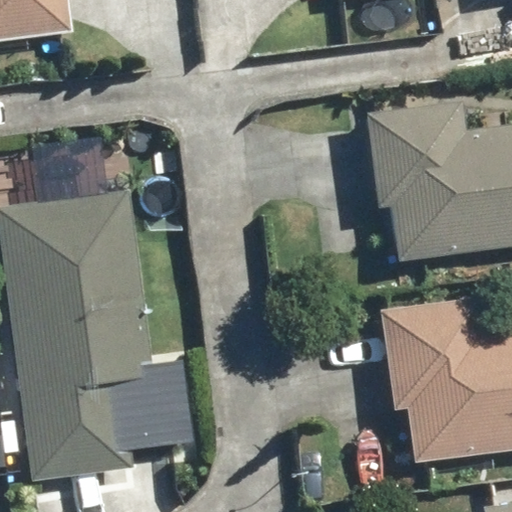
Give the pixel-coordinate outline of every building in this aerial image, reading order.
[(0,0),(0,38),(67,31),(63,0),(0,0)] [(511,120),(459,127),(455,97),(358,110),(371,206),(384,204),(390,258),(511,242),(511,120)] [(146,374),(121,189),(0,204),(0,278),(26,480),(127,467),(115,378),(146,374)] [(511,320),(478,324),(474,294),(373,308),(386,408),(399,406),(406,459),(511,445),(511,320)] [(511,511),(511,502),(478,507),(478,511),(511,511)]
